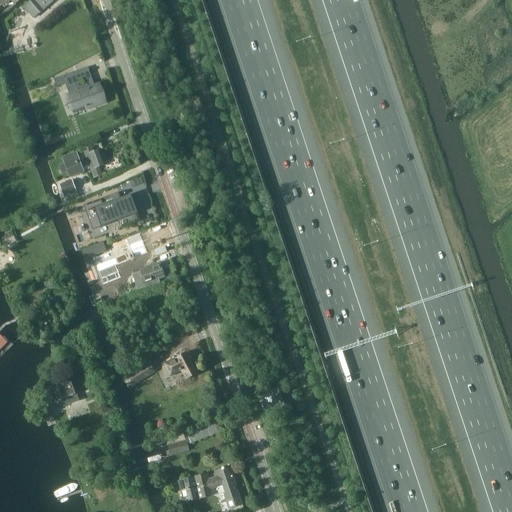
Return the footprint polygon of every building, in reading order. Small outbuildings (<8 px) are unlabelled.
[(34,18),(53,1),(51,0),(32,0),(25,7),(34,18)] [(79,109),(96,102),(89,86),(81,89),(79,85),(72,87),(69,81),(72,80),(68,72),(55,77),(58,85),(68,111),(78,107),(79,109)] [(98,167),(105,164),(100,150),(93,152),(91,148),(83,151),(93,178),(101,175),(98,167)] [(65,163),(60,165),(63,174),(68,172),(70,176),(84,171),(82,168),(89,165),(87,162),(81,164),(77,153),(63,158),(65,163)] [(64,195),(76,190),(72,180),(60,185),(64,195)] [(117,218),(121,227),(140,221),(133,202),(134,201),(133,200),(129,202),(127,197),(131,195),(131,194),(121,198),(119,192),(84,205),(84,206),(90,204),(98,225),(117,218)] [(109,252),(91,258),(101,284),(119,277),(114,265),(146,252),(139,234),(107,246),(109,252)] [(107,251),(103,242),(81,250),(85,259),(107,251)] [(159,279),(165,277),(160,263),(140,270),(141,272),(132,275),(135,282),(143,279),(145,284),(150,282),(151,287),(161,284),(159,279)] [(187,379),(197,374),(190,359),(192,358),(189,351),(176,358),(166,364),(171,375),(182,369),(187,379)] [(151,361),(122,378),(129,389),(157,372),(151,361)] [(64,383),(58,386),(60,392),(59,392),(59,394),(60,393),(63,399),(65,406),(79,401),(76,394),(83,392),(77,377),(72,380),(64,383)] [(185,433),(189,443),(220,431),(217,421),(185,433)] [(167,444),(170,455),(189,451),(187,440),(167,444)] [(230,509),(243,505),(230,466),(216,471),(218,477),(208,480),(207,474),(177,481),(180,491),(186,489),(189,501),(212,495),(210,489),(223,484),(226,492),(224,492),(230,509)]
